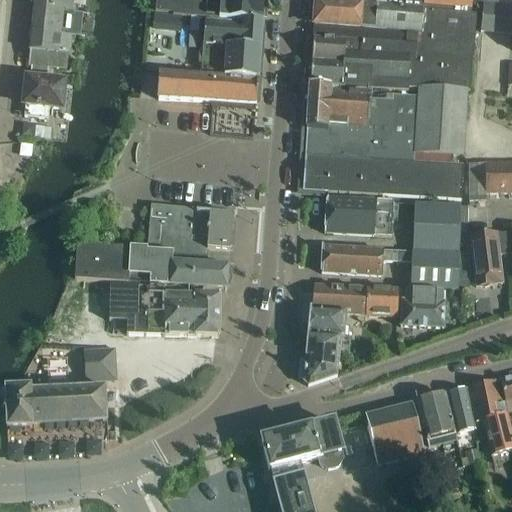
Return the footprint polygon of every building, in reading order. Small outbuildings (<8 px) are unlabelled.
[(32,0),(31,9),(63,13),(63,12),(73,13),(73,0),(32,0)] [(159,14),(159,16),(170,16),(171,17),(181,17),(231,21),(262,23),(263,0),(155,0),(154,13),(159,14)] [(315,0),(315,1),(470,14),(471,7),(472,4),(472,0),(315,0)] [(312,27),(314,27),(360,30),(360,32),(373,33),(473,41),(476,16),(470,15),(470,14),(315,1),(314,1),(312,27)] [(478,32),(511,35),(511,52),(511,54),(511,53),(511,8),(491,7),(492,6),(472,4),(471,7),(480,8),(479,24),(478,32)] [(31,9),(29,34),(61,37),(61,35),(79,37),(81,14),(73,13),(63,12),(63,13),(31,9)] [(170,16),(169,32),(180,33),(181,17),(171,17),(170,16)] [(199,76),(158,73),(156,99),(200,103),(201,106),(207,106),(210,104),(256,108),(258,81),(262,23),(231,21),(231,25),(204,22),(199,76)] [(406,56),(404,87),(417,88),(467,91),(470,91),(472,61),(473,41),(373,33),(360,32),(360,30),(314,27),(313,39),(312,49),(406,56)] [(61,37),(29,34),(25,68),(65,72),(66,56),(67,46),(60,46),(61,37)] [(312,49),(309,89),(330,89),(369,90),(403,91),(404,87),(406,56),(312,49)] [(22,118),(46,120),(47,120),(48,110),(63,112),(66,84),(24,79),(21,107),(23,107),(22,118)] [(416,99),(413,155),(462,158),(467,91),(417,88),(417,89),(416,99)] [(309,89),(307,122),(366,126),(365,145),(388,146),(388,151),(388,154),(389,154),(389,153),(413,154),(413,155),(416,99),(391,98),(391,103),(367,101),(367,95),(330,92),(330,89),(309,89)] [(389,162),(389,154),(388,154),(388,151),(388,146),(365,145),(366,126),(307,122),(302,192),(461,202),(463,166),(389,162)] [(30,138),(34,139),(34,128),(35,126),(22,125),(21,138),(30,138)] [(45,128),(34,128),(34,139),(44,139),(45,128)] [(484,190),(484,197),(484,207),(496,206),(496,197),(511,196),(511,164),(484,165),(472,165),(472,190),(484,190)] [(325,199),(323,235),(391,239),(393,202),(325,199)] [(414,206),(412,253),(458,256),(460,208),(414,206)] [(149,211),(146,250),(148,253),(207,257),(207,252),(228,253),(231,218),(190,214),(149,211)] [(475,288),(479,288),(480,289),(482,289),(485,289),(486,288),(487,288),(489,287),(501,285),(498,258),(507,257),(505,233),(469,237),(471,249),(475,288)] [(164,288),(194,290),(225,291),(227,268),(206,266),(207,257),(148,253),(146,250),(76,247),(74,282),(164,288)] [(410,265),(409,292),(440,293),(440,292),(457,293),(457,280),(469,281),(470,264),(458,263),(458,256),(412,253),(412,254),(392,253),(392,254),(382,254),(321,250),(320,275),(380,278),(381,264),(392,264),(410,265)] [(315,287),(312,313),(345,317),(363,318),(363,319),(366,319),(366,290),(315,287)] [(194,298),(194,290),(164,288),(164,290),(109,288),(107,322),(126,323),(125,336),(162,338),(217,339),(218,298),(194,298)] [(366,290),(366,319),(396,321),(397,292),(366,290)] [(440,305),(440,293),(409,292),(404,292),(404,304),(400,304),(400,329),(420,330),(420,331),(422,331),(422,330),(442,331),(444,305),(440,305)] [(309,317),(307,336),(339,339),(339,342),(342,343),(345,317),(312,313),(312,318),(309,317)] [(304,377),(303,382),(305,385),(308,387),(337,378),(339,342),(339,339),(307,336),(307,338),(306,351),(306,355),(305,361),(304,377)] [(112,352),(104,353),(105,366),(113,366),(112,352)] [(511,379),(501,382),(501,383),(510,415),(511,414),(511,379)] [(498,383),(466,392),(473,422),(473,424),(474,425),(482,423),(491,460),(511,454),(511,439),(507,415),(510,415),(501,383),(501,382),(498,383)] [(3,393),(5,431),(31,430),(31,427),(105,423),(105,413),(103,391),(29,395),(28,392),(3,393)] [(466,392),(446,397),(456,437),(475,432),(474,425),(473,424),(473,422),(466,392)] [(455,439),(445,400),(444,396),(414,403),(425,447),(455,439)] [(411,407),(364,419),(375,462),(422,451),(411,407)] [(311,430),(259,443),(264,460),(267,472),(270,483),(277,511),(312,511),(303,475),(300,463),(316,459),(317,462),(318,466),(327,471),(337,469),(343,460),(342,455),(343,455),(334,423),(315,428),(310,429),(311,430)] [(477,450),(464,453),(465,458),(467,467),(480,464),(477,450)] [(448,476),(433,484),(445,504),(460,496),(448,476)]
